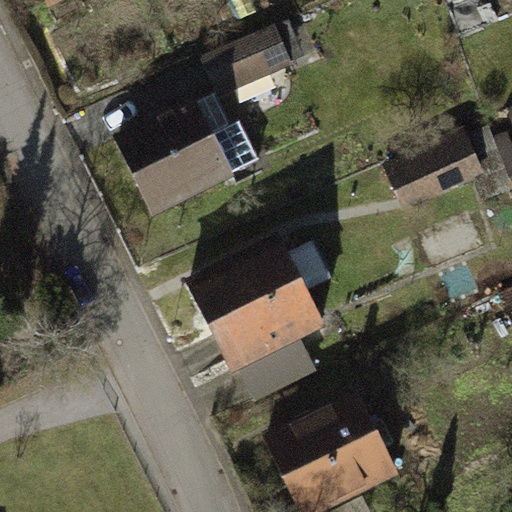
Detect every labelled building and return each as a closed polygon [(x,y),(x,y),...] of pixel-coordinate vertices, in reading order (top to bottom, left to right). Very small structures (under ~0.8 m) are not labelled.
[(273,24),(209,48),(225,92),(290,68),(273,24)] [(226,99),(132,139),(164,214),(258,174),(226,99)] [(467,146),(398,177),(413,212),(483,181),(467,146)] [(286,252),(201,291),(240,373),(324,334),(286,252)] [(365,401),(279,439),(310,511),(317,511),(398,477),(365,401)]
